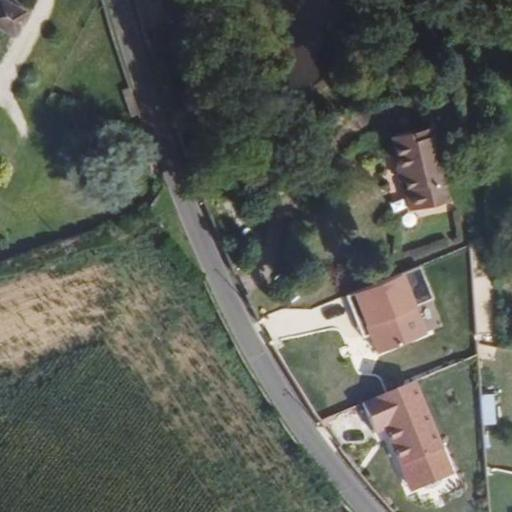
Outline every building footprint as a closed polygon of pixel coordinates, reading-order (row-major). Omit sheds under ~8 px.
[(19,41),(34,12),(32,6),(35,0),(17,0),(17,1),(14,0),(0,0),(0,29),(9,35),(19,41)] [(170,31),(165,15),(140,23),(148,49),(159,46),(155,35),(170,31)] [(451,200),(428,127),(393,139),(403,171),(408,169),(413,186),(410,188),(417,211),(451,200)] [(223,223),(215,203),(203,209),(214,238),(223,234),(219,225),(223,223)] [(420,264),(352,289),(374,351),(443,326),(420,264)] [(372,353),(353,305),(313,322),(332,370),(372,353)] [(0,395),(4,398),(12,383),(1,376),(0,378),(0,395)] [(414,386),(363,408),(375,437),(387,433),(413,494),(453,477),(414,386)]
